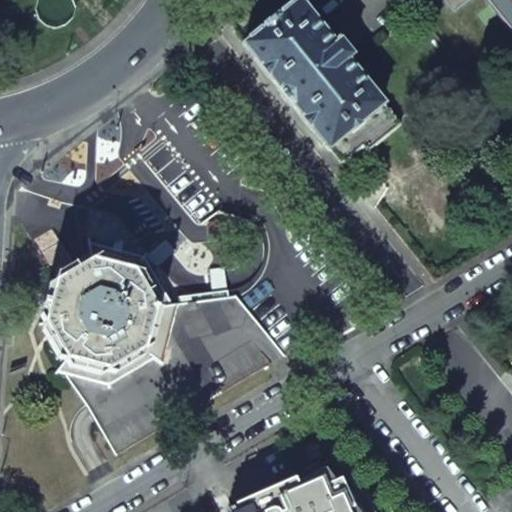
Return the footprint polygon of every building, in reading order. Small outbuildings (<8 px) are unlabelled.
[(297,0),(241,46),(327,151),(348,133),(361,148),(365,153),(400,126),(347,60),(351,56),(337,39),(332,42),(298,0),(297,0)] [(511,0),(495,0),(511,20),(511,0)] [(361,148),(348,133),(327,151),(339,166),(361,148)] [(108,388),(153,359),(161,365),(176,305),(171,306),(167,299),(160,286),(167,279),(157,268),(151,273),(142,258),(88,243),(90,261),(75,270),(67,256),(47,267),(56,282),(54,283),(43,324),(65,361),(55,373),(64,375),(108,388)] [(173,253),(157,268),(167,279),(183,265),(173,253)] [(176,305),(161,365),(153,359),(108,388),(64,375),(86,406),(115,456),(284,356),(235,297),(227,298),(226,291),(167,299),(171,306),(176,305)] [(374,511),(365,491),(348,498),(339,480),(333,482),(324,469),(314,475),(313,474),(296,483),(294,479),(245,500),(248,507),(238,511),(374,511)] [(245,500),(234,505),(237,511),(238,511),(248,507),(245,500)]
